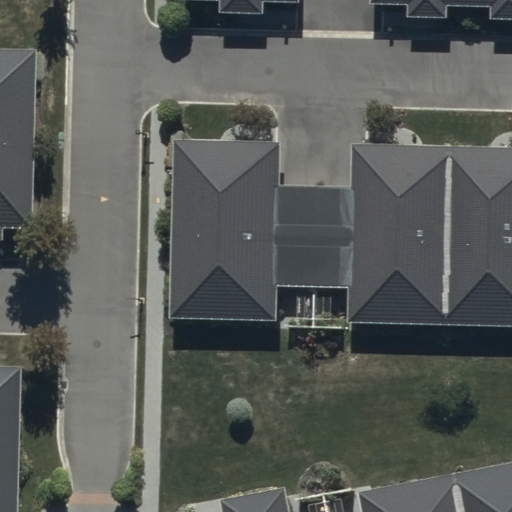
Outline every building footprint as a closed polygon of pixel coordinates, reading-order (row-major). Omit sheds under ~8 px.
[(26,48),(0,47),(0,222),(20,224),(26,48)] [(280,143),(179,139),(172,314),(273,318),(275,276),(278,185),(280,143)] [(348,317),(441,321),(448,146),(355,142),(353,188),(349,279),(348,317)] [(511,148),(448,146),(441,321),(511,323),(511,148)] [(353,188),(278,185),(275,276),(349,279),(353,188)] [(4,511),(8,372),(0,371),(0,511),(4,511)] [(511,511),(511,458),(447,472),(454,511),(511,511)] [(454,511),(447,472),(355,490),(358,511),(454,511)]
